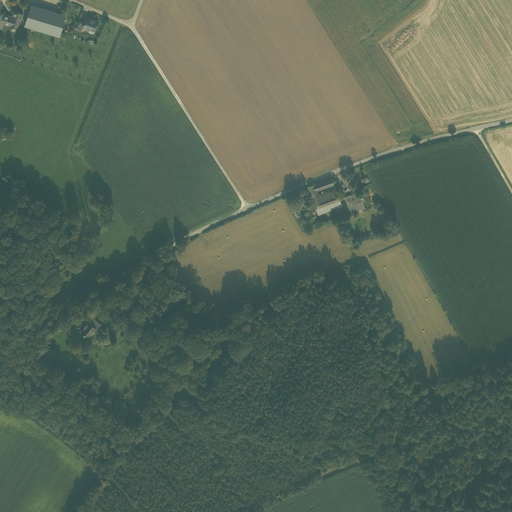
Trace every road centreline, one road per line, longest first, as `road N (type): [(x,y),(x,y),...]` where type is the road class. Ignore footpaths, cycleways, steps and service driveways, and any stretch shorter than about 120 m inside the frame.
road 1 (residential): [(0,364),(19,334),(50,313),(247,210),(413,144),(511,120)]
road 2 (track): [(247,210),(130,25)]
